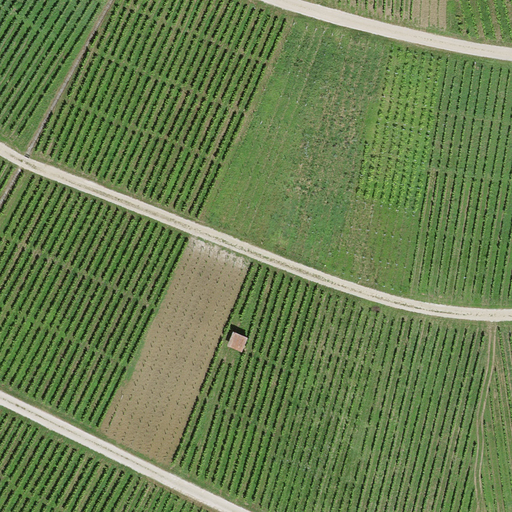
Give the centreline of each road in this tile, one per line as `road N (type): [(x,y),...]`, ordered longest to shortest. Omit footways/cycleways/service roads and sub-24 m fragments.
road 1 (track): [(0,149),(159,220),(404,305),(511,313)]
road 2 (track): [(0,399),(239,511)]
road 3 (track): [(281,0),(458,49),(511,55)]
